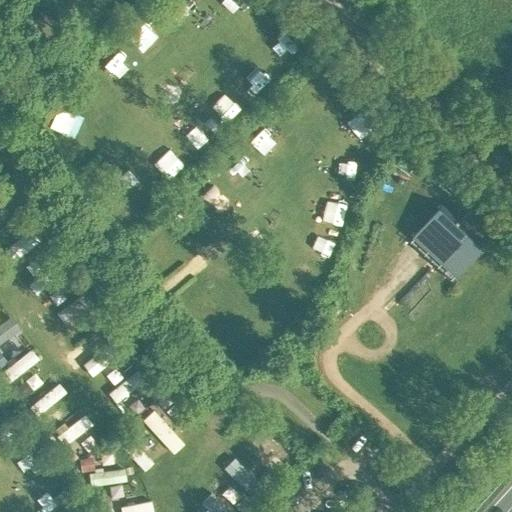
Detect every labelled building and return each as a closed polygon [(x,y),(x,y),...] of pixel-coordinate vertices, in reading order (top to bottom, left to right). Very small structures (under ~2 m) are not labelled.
[(333,101),(348,95),(335,64),(320,70),(333,101)] [(449,281),(484,244),(442,205),(408,242),(449,281)] [(62,259),(32,280),(40,291),(70,270),(62,259)] [(47,289),(63,309),(83,292),(67,272),(47,289)] [(62,311),(69,321),(90,304),(83,295),(62,311)] [(12,316),(0,324),(0,341),(20,327),(12,316)] [(97,374),(127,349),(117,336),(87,361),(97,374)] [(14,361),(4,350),(0,352),(0,366),(2,368),(11,361),(22,375),(44,356),(35,344),(14,361)] [(142,367),(113,390),(121,400),(150,377),(142,367)] [(164,392),(152,406),(140,395),(131,405),(148,419),(158,407),(177,424),(187,412),(164,392)] [(176,443),(185,433),(158,409),(149,418),(176,443)] [(91,411),(61,432),(68,443),(99,422),(91,411)] [(249,444),(264,459),(254,468),(270,484),(300,456),(270,424),(249,444)] [(95,470),(96,481),(131,479),(130,466),(118,466),(117,451),(85,453),(86,471),(95,470)] [(243,511),(217,488),(203,504),(212,511),(243,511)] [(127,511),(151,511),(159,511),(157,498),(126,503),(127,511)]
